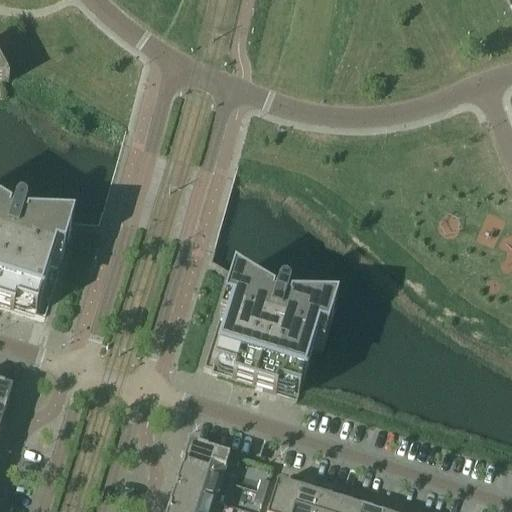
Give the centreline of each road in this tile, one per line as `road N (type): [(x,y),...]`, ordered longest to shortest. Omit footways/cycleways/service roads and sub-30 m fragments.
road 1 (residential): [(511,508),(137,391)]
road 2 (residential): [(172,68),(85,374)]
road 3 (residential): [(137,391),(227,90)]
road 4 (residential): [(479,84),(370,117),(308,113),(227,90)]
road 5 (residential): [(85,374),(41,511)]
road 6 (residential): [(101,511),(137,391)]
